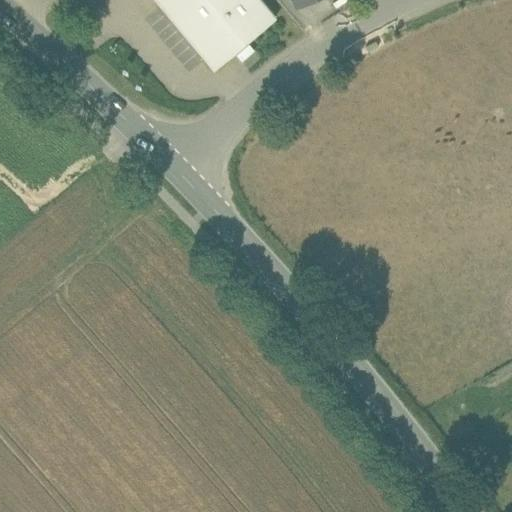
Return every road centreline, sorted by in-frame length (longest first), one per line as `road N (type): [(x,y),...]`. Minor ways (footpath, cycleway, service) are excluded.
road 1 (secondary): [(462,511),(302,301),(175,169)]
road 2 (unclassified): [(175,169),(262,95),(417,0)]
road 3 (secondary): [(175,169),(0,4)]
